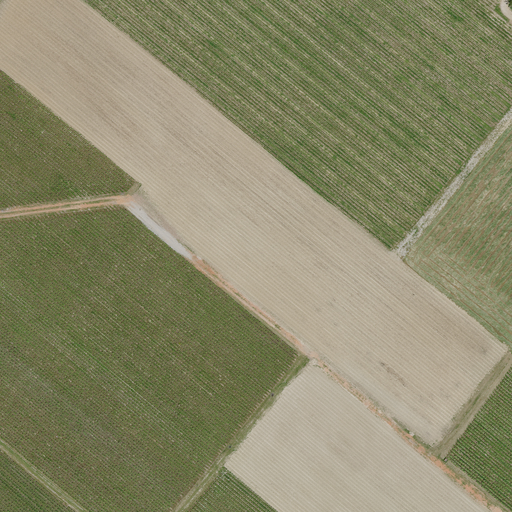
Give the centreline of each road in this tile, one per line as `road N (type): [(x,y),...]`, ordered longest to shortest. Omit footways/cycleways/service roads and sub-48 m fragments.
road 1 (track): [(307,351),(193,257),(144,201),(0,215)]
road 2 (track): [(498,511),(307,351)]
road 3 (track): [(177,511),(307,351)]
road 4 (track): [(511,112),(396,253)]
road 5 (track): [(508,358),(438,458)]
